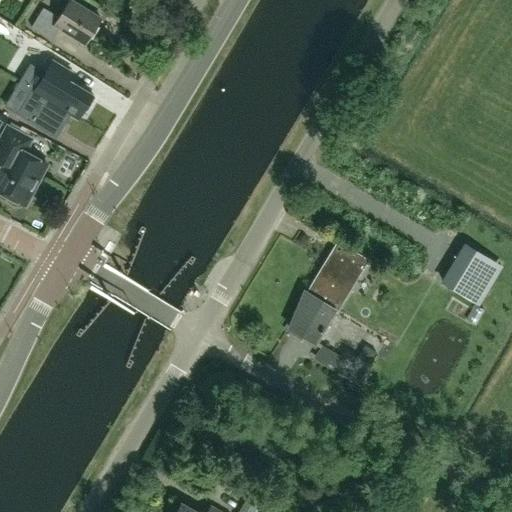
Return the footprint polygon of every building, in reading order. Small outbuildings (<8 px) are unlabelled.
[(58,28),(84,44),(100,18),(70,0),(68,0),(58,17),(42,8),(30,27),(51,40),(58,28)] [(30,65),(20,82),(70,114),(77,118),(83,109),(86,111),(94,97),(67,81),(71,74),(52,62),(45,74),(30,65)] [(56,138),(70,114),(20,82),(5,106),(16,113),(16,114),(56,138)] [(7,197),(22,205),(44,165),(21,153),(28,140),(6,128),(0,138),(0,162),(3,165),(0,170),(0,195),(5,198),(7,197)] [(498,258),(469,240),(446,277),(475,295),(498,258)] [(333,311),(337,313),(367,261),(336,243),(305,294),(310,297),(290,331),(314,344),(333,311)] [(385,303),(403,308),(408,290),(390,285),(385,303)] [(337,339),(367,345),(370,326),(340,321),(337,339)]
